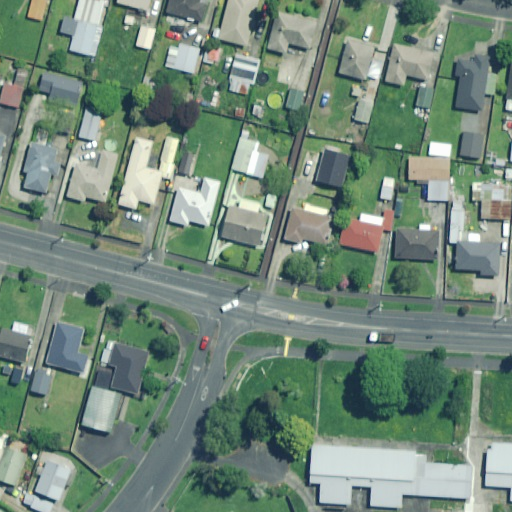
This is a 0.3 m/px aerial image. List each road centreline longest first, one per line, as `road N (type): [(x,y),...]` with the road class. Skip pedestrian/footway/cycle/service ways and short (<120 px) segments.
road 1 (tertiary): [(225,300),(339,325),(511,336)]
road 2 (residential): [(225,300),(190,409),(126,511)]
road 3 (tertiary): [(0,241),(225,300)]
